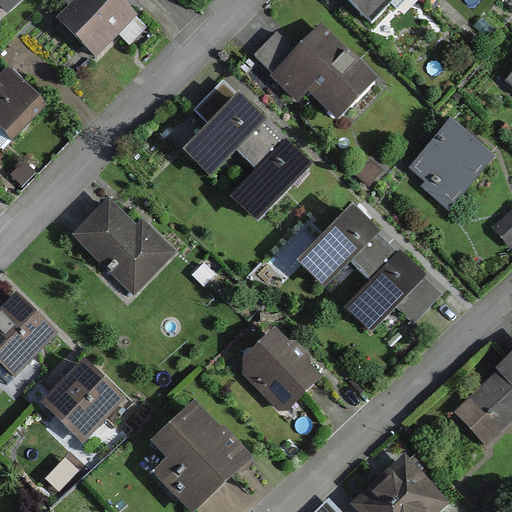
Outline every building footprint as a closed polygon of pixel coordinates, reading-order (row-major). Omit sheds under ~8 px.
[(0,0),(0,4),(6,11),(18,0),(0,0)] [(139,15),(123,0),(76,0),(58,19),(97,57),(139,15)] [(351,0),(367,15),(382,0),(351,0)] [(339,120),(378,80),(321,24),(272,75),(301,103),(311,92),(339,120)] [(272,33),(262,58),(276,64),(286,38),(272,33)] [(46,108),(8,67),(0,74),(0,128),(11,140),(46,108)] [(240,151),(267,124),(270,120),(242,93),(239,97),(225,83),(197,111),(211,125),(186,151),(213,178),(240,151)] [(450,211),(494,156),(447,119),(403,174),(450,211)] [(267,124),(240,151),(260,170),(233,198),(259,224),(316,167),(289,140),(287,143),(267,124)] [(370,186),(384,171),(371,159),(357,175),(370,186)] [(35,173),(24,163),(14,175),(25,185),(35,173)] [(137,230),(109,204),(78,237),(136,292),(173,253),(143,224),(137,230)] [(351,261),(371,280),(397,253),(377,234),(380,231),(354,205),(299,262),(325,288),(351,261)] [(510,249),(511,247),(511,209),(491,228),(510,249)] [(402,249),(397,253),(371,280),(345,307),(371,333),(395,309),(412,326),(443,294),(425,277),(428,275),(402,249)] [(0,366),(14,380),(59,334),(18,294),(0,312),(0,366)] [(289,413),(322,381),(275,331),(243,362),(243,377),(279,414),(289,413)] [(457,413),(487,445),(511,422),(511,355),(497,370),(500,373),(457,413)] [(124,401),(86,362),(42,405),(80,444),(124,401)] [(188,511),(196,511),(254,460),(223,426),(219,430),(194,402),(151,441),(167,459),(153,472),(188,511)] [(362,511),(434,511),(444,504),(406,463),(358,507),(362,511)] [(491,509),(505,497),(491,481),(477,493),(491,509)] [(340,511),(329,500),(316,511),(340,511)]
